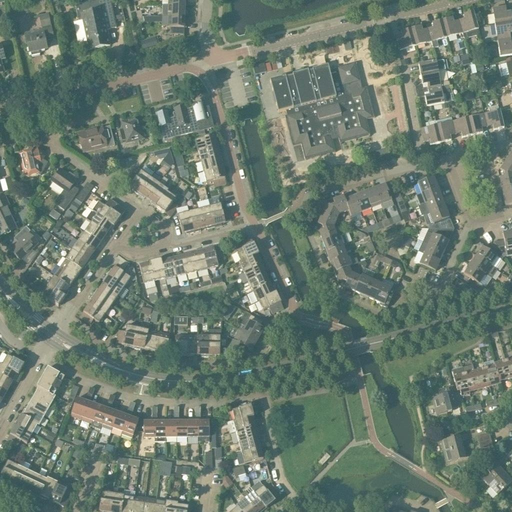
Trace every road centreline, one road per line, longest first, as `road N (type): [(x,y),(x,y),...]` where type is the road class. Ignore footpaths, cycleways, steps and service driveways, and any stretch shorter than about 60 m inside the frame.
road 1 (residential): [(66,318),(121,354),(186,365),(255,361),(276,321),(294,311),(256,227)]
road 2 (residential): [(295,499),(280,483),(258,396),(141,400),(42,359)]
road 3 (residential): [(392,313),(381,317),(337,297),(299,208),(308,191),(423,164)]
road 4 (tertiary): [(246,377),(511,311)]
road 5 (residential): [(465,0),(212,60)]
road 6 (residential): [(0,110),(196,72),(212,60)]
road 7 (residential): [(256,227),(215,94)]
road 8 (tertiary): [(246,377),(166,380),(114,368)]
